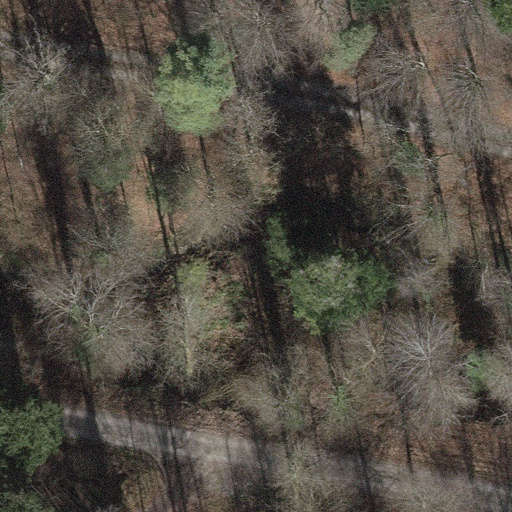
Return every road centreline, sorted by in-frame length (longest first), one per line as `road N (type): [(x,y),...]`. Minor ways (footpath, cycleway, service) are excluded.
road 1 (track): [(511,142),(358,100),(0,38)]
road 2 (track): [(0,411),(511,505)]
